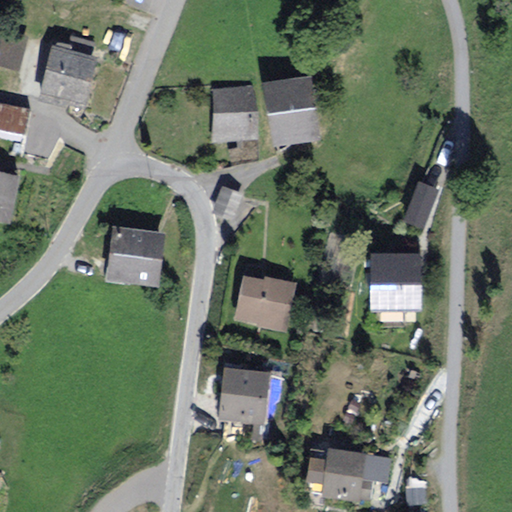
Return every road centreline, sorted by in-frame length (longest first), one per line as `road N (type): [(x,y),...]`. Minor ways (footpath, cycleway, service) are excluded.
road 1 (residential): [(451,511),(460,100),(448,0)]
road 2 (tertiary): [(115,152),(192,196),(204,251),(170,511)]
road 3 (tertiary): [(0,308),(41,278),(115,152)]
road 4 (residential): [(170,0),(115,152)]
road 5 (residential): [(0,98),(36,106),(68,134),(115,152)]
